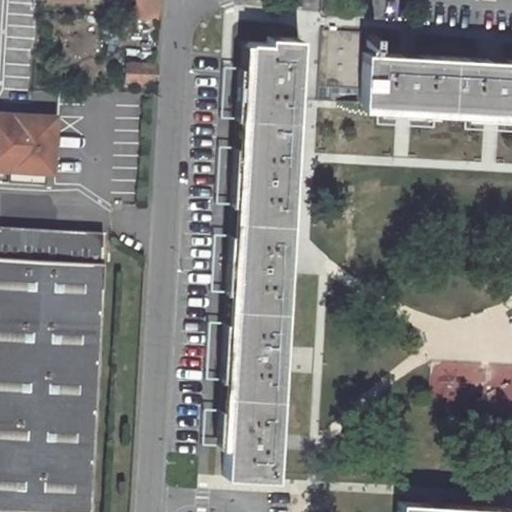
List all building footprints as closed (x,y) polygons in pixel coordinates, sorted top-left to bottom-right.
[(321,28),(317,99),(511,110),(511,59),(363,52),(364,31),(321,28)] [(367,31),(366,45),(376,46),(377,32),(367,31)] [(247,42),(220,476),(272,478),(298,39),(279,37),(279,44),(247,42)] [(125,61),(124,80),(154,81),(155,62),(125,61)] [(0,169),(52,171),(53,116),(0,114),(0,169)] [(0,506),(89,511),(103,258),(0,253),(0,506)] [(511,511),(511,508),(396,501),(395,511),(511,511)]
